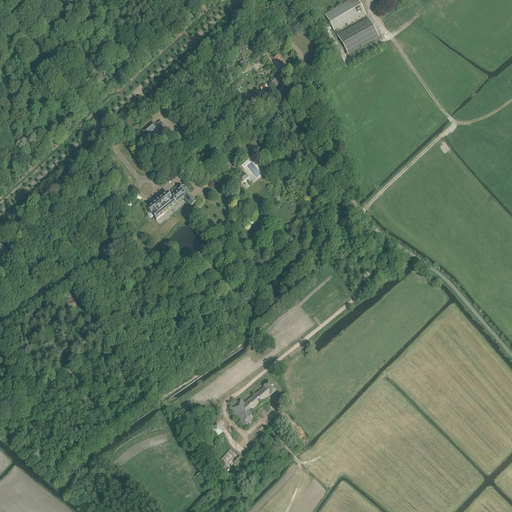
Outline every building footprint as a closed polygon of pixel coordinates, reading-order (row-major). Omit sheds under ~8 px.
[(350,0),(351,0),(325,15),(335,32),(337,31),(366,15),(357,0),(350,0)] [(339,35),(337,31),(335,32),(347,54),(378,37),(368,19),(339,35)] [(258,48),(265,43),(263,40),(263,39),(262,37),(253,42),(258,48)] [(287,66),(277,53),(271,57),(273,60),(280,71),(287,66)] [(249,71),(252,69),(244,60),(240,62),(245,68),(246,68),(249,71)] [(151,143),(161,134),(152,123),(142,132),(151,143)] [(242,182),(248,177),(244,173),(238,178),(242,182)] [(196,203),(192,198),(183,187),(178,191),(178,192),(170,198),(167,193),(147,209),(149,213),(148,214),(147,216),(150,219),(151,219),(153,218),(156,221),(176,205),(184,199),(190,207),(196,203)] [(0,262),(1,264),(11,254),(1,242),(0,242),(0,262)] [(251,412),(254,409),(276,391),(269,382),(263,387),(264,388),(244,404),(241,400),(237,403),(235,401),(229,405),(231,408),(229,410),(245,429),(257,419),(251,412)] [(241,458),(231,450),(214,468),(224,477),(241,458)] [(202,472),(195,477),(204,490),(211,484),(202,472)]
